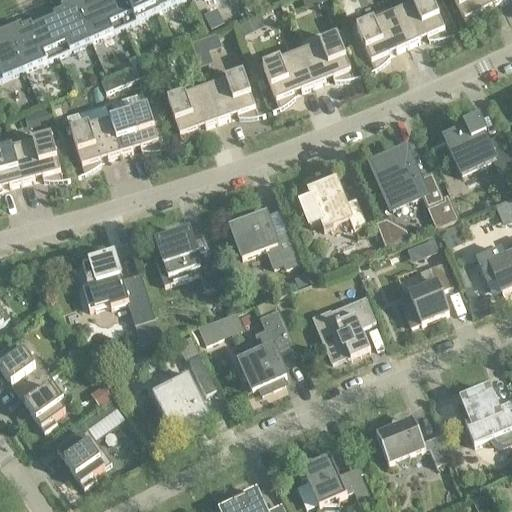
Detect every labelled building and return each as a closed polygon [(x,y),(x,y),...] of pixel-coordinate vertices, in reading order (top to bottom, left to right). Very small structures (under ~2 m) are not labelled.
[(125,32),(110,0),(104,0),(98,3),(97,0),(95,0),(89,3),(87,0),(74,6),(92,46),(125,32)] [(158,16),(150,0),(110,0),(125,32),(158,16)] [(191,1),(190,0),(150,0),(158,16),(191,1)] [(501,8),(496,0),(452,0),(468,33),(462,36),(466,34),(468,33),(472,31),(475,29),(479,25),(482,23),(484,21),(482,17),(501,8)] [(430,2),(393,18),(408,51),(427,43),(429,47),(430,46),(438,45),(443,44),(449,42),(455,40),(448,42),(430,2)] [(92,46),(74,6),(60,12),(62,15),(53,19),(55,22),(44,27),(58,61),(92,46)] [(408,51),(393,18),(357,34),(375,75),(371,76),(368,78),(374,76),(379,73),(384,69),(387,67),(390,64),(389,60),(408,51)] [(220,19),(206,25),(210,33),(224,27),(220,19)] [(249,23),(238,28),(244,40),(255,35),(249,23)] [(58,61),(44,27),(33,32),(31,28),(23,32),(21,29),(8,35),(25,75),(58,61)] [(0,85),(25,75),(8,35),(0,37),(0,85)] [(204,43),(191,48),(199,72),(212,68),(204,43)] [(337,43),(300,57),(314,91),(333,83),(335,87),(338,87),(343,86),(349,85),(355,83),(361,82),(361,81),(354,84),(337,43)] [(314,91),(300,57),(263,72),(279,113),(277,114),(273,116),(273,117),(279,114),(284,111),(290,107),(296,103),(294,99),(314,91)] [(107,96),(147,78),(143,67),(102,84),(107,96)] [(243,80),(206,93),(218,127),(238,120),(239,124),(241,124),(247,124),(254,123),(260,121),(265,120),(265,119),(258,121),(243,80)] [(81,81),(73,85),(77,95),(85,91),(81,81)] [(218,127),(206,93),(168,107),(183,148),(176,151),(182,149),(188,146),(194,142),(199,139),(199,138),(198,135),(218,127)] [(110,125),(121,160),(141,154),(142,157),(143,157),(150,157),(156,157),(163,155),(168,154),(168,153),(161,155),(148,113),(115,123),(112,112),(106,113),(110,125)] [(50,115),(26,121),(29,133),(53,126),(50,115)] [(121,160),(110,125),(71,137),(85,179),(82,180),(78,182),(85,179),(90,177),(96,174),(100,171),(102,170),(100,166),(121,160)] [(445,145),(456,169),(462,181),(496,165),(501,176),(511,171),(511,153),(505,139),(487,147),(484,140),(486,139),(479,125),(452,137),(454,141),(445,145)] [(51,143),(13,153),(22,188),(43,183),(44,187),(46,187),(52,187),(57,187),(64,186),(70,184),(63,185),(51,143)] [(22,188),(13,153),(0,156),(0,199),(3,198),(2,194),(22,188)] [(415,173),(408,156),(376,170),(395,213),(426,200),(431,210),(443,204),(433,180),(420,185),(419,182),(417,183),(414,174),(415,173)] [(308,195),(311,204),(301,208),(310,231),(320,227),(324,235),(335,231),(334,230),(350,223),(354,234),(366,230),(356,204),(344,208),(335,186),(319,192),(318,191),(308,195)] [(231,233),(242,264),(263,256),(268,258),(274,273),(284,269),(286,273),(299,268),(288,237),(274,242),(266,220),(262,221),(260,214),(235,224),(237,230),(231,233)] [(386,224),(375,228),(386,257),(411,247),(407,236),(386,224)] [(156,264),(165,291),(200,279),(206,296),(220,291),(208,258),(197,262),(189,239),(157,249),(161,262),(156,264)] [(434,244),(419,251),(424,264),(440,257),(434,244)] [(511,260),(506,263),(502,254),(477,265),(488,290),(497,286),(502,297),(511,292),(511,260)] [(115,262),(109,264),(82,272),(88,291),(82,292),(89,316),(110,309),(111,313),(128,308),(135,331),(155,325),(141,279),(122,285),(115,262)] [(409,299),(410,301),(400,304),(411,332),(421,328),(421,330),(449,319),(440,296),(453,291),(444,268),(420,277),(426,292),(409,299)] [(306,278),(294,283),(297,293),(310,288),(306,278)] [(376,327),(366,303),(314,324),(332,367),(349,360),(350,364),(370,356),(361,334),(376,327)] [(0,329),(10,323),(0,309),(0,329)] [(261,352),(259,357),(239,366),(252,396),(259,393),(262,400),(286,389),(283,382),(286,381),(277,359),(295,351),(279,316),(261,324),(266,336),(256,341),(261,352)] [(216,326),(197,334),(206,352),(224,344),(216,326)] [(153,327),(138,332),(143,350),(159,346),(153,327)] [(191,340),(177,346),(187,367),(200,361),(191,340)] [(75,350),(67,355),(71,360),(78,355),(75,350)] [(0,357),(0,374),(18,400),(49,379),(35,359),(28,363),(20,351),(8,359),(4,354),(0,357)] [(154,398),(174,442),(189,435),(187,431),(209,420),(187,376),(169,384),(171,390),(154,398)] [(63,399),(49,379),(18,400),(45,438),(57,429),(54,424),(65,416),(57,404),(63,399)] [(511,409),(498,415),(489,393),(461,405),(470,427),(465,429),(474,451),(491,444),(492,447),(495,449),(497,451),(500,452),(504,452),(511,448),(511,409)] [(113,408),(84,429),(88,435),(97,447),(126,427),(113,408)] [(392,429),(392,434),(376,440),(388,471),(397,467),(409,469),(410,462),(426,455),(430,456),(436,472),(452,466),(441,440),(422,447),(413,425),(402,430),(392,429)] [(97,447),(88,435),(57,456),(84,494),(97,486),(93,481),(105,473),(96,460),(103,456),(97,447)] [(330,462),(311,470),(301,470),(301,483),(306,483),(318,511),(320,511),(324,511),(339,511),(339,504),(347,500),(354,497),(359,508),(371,503),(358,475),(357,476),(358,478),(348,482),(348,481),(338,481),(330,462)] [(236,506),(236,508),(227,511),(281,511),(278,511),(263,511),(256,496),(236,506)] [(482,499),(472,506),(476,511),(488,511),(490,511),(482,499)]
